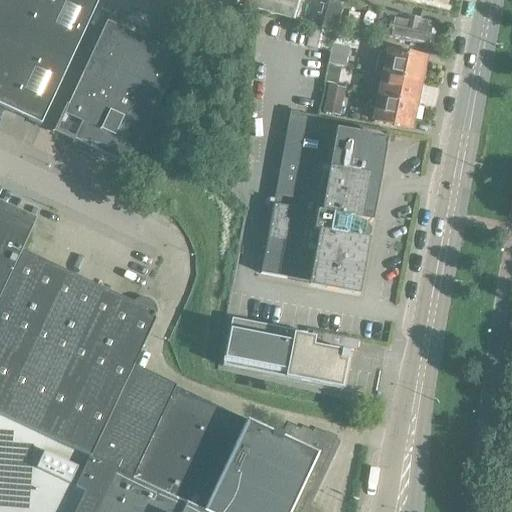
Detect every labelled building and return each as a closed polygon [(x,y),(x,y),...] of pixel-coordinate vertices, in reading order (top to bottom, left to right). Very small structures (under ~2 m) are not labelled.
[(0,0),(0,107),(40,126),(98,0),(0,0)] [(244,0),(243,6),(293,20),(297,0),(244,0)] [(336,31),(343,6),(327,2),(320,27),(336,31)] [(425,27),(426,23),(426,22),(373,11),(369,33),(426,45),(429,28),(425,27)] [(179,57),(149,44),(106,24),(98,39),(99,39),(92,56),(91,55),(82,73),(80,72),(78,77),(80,78),(75,89),(73,88),(71,92),(73,93),(55,132),(81,144),(92,149),(92,148),(104,154),(104,155),(164,182),(169,172),(169,96),(162,92),(179,57)] [(333,45),(329,63),(340,66),(344,67),(348,48),(333,45)] [(374,72),(385,75),(418,82),(421,68),(417,67),(419,59),(389,52),(388,55),(379,53),(374,72)] [(338,78),(340,66),(329,63),(326,75),(338,78)] [(414,105),(418,82),(385,75),(380,98),(414,105)] [(343,92),(328,89),(322,114),(337,117),(343,92)] [(410,120),(413,105),(414,105),(380,98),(374,121),(405,127),(406,119),(410,120)] [(289,113),(281,160),(324,168),(379,179),(386,140),(313,126),(315,117),(289,113)] [(324,168),(281,160),(260,274),(308,283),(307,288),(357,297),(371,223),(316,213),(324,168)] [(379,179),(324,168),(316,213),(371,223),(379,179)] [(0,292),(18,254),(29,232),(0,217),(0,292)] [(63,511),(91,455),(116,401),(131,368),(155,317),(155,316),(155,314),(156,313),(155,311),(155,309),(155,307),(154,306),(153,305),(152,303),(151,302),(149,300),(147,299),(145,299),(143,298),(141,298),(139,298),(134,308),(20,255),(0,299),(0,511),(63,511)] [(305,334),(299,333),(251,324),(231,321),(222,368),(339,390),(346,354),(310,347),(312,339),(304,338),(305,334)] [(245,421),(135,370),(131,368),(116,401),(91,455),(118,468),(210,511),(290,511),(295,502),(300,505),(302,502),(304,503),(334,440),(331,439),(333,436),(325,432),(324,435),(314,431),(313,433),(301,428),(300,431),(286,424),(280,438),(245,421)] [(210,511),(118,468),(91,455),(63,511),(210,511)]
